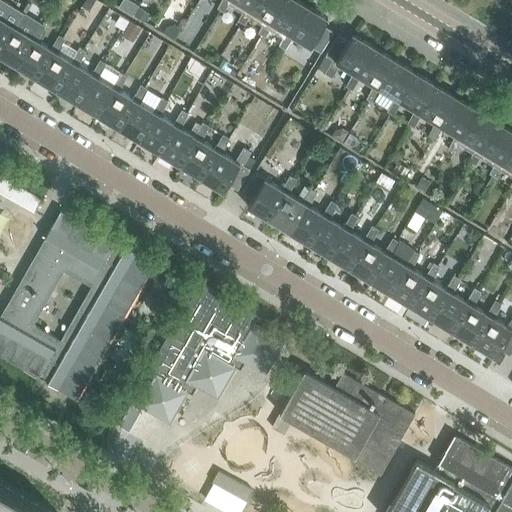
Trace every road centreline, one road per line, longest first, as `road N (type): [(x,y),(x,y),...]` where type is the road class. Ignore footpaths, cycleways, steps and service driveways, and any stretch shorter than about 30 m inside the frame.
road 1 (residential): [(511,419),(0,109)]
road 2 (residential): [(511,68),(398,0)]
road 3 (residential): [(114,487),(0,421)]
